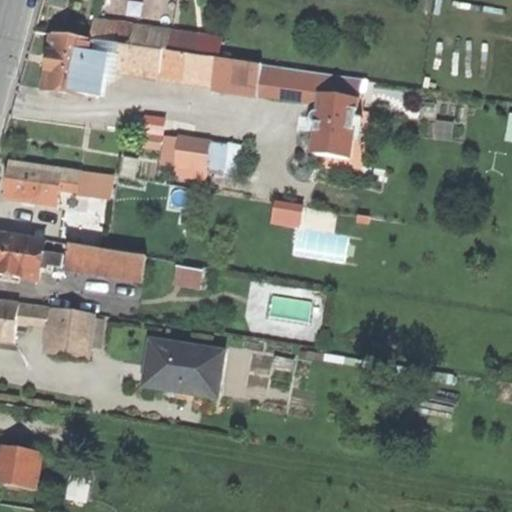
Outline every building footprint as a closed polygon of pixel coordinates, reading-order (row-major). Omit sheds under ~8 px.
[(165,53),(168,53),(171,31),(94,20),(91,42),(120,46),(165,53)] [(171,31),(168,53),(217,60),(221,61),(224,38),(171,31)] [(89,55),(91,42),(55,37),(50,66),(47,91),(71,94),(77,53),(89,55)] [(91,42),(89,55),(106,57),(105,64),(117,66),(120,46),(91,42)] [(165,53),(120,46),(117,66),(116,69),(161,75),(165,53)] [(106,57),(89,55),(77,53),(71,94),(100,99),(105,64),(106,57)] [(165,53),(161,75),(161,78),(214,86),(217,60),(168,53),(165,53)] [(217,60),(214,86),(213,92),(258,99),(258,97),(262,67),(221,61),(217,60)] [(363,81),(262,67),(258,97),(319,106),(321,95),(360,101),(363,81)] [(352,162),(359,112),(360,101),(321,95),(319,106),(319,112),(316,113),(312,115),(311,119),(312,123),(317,126),(312,157),(352,162)] [(370,114),(359,112),(352,162),(312,157),(311,167),(362,174),(370,114)] [(165,121),(151,119),(148,134),(163,136),(165,121)] [(163,140),(144,137),(142,149),(161,152),(163,140)] [(169,140),(168,147),(179,149),(176,168),(223,175),(227,149),(169,140)] [(78,194),(81,175),(10,164),(7,190),(5,200),(59,208),(61,192),(78,194)] [(81,175),(78,194),(111,199),(114,180),(81,175)] [(277,222),(298,226),(301,209),(280,206),(277,222)] [(43,267),(45,255),(47,245),(0,236),(0,275),(14,277),(40,282),(43,267)] [(148,258),(71,245),(67,269),(144,282),(148,258)] [(45,255),(43,267),(63,270),(65,259),(45,255)] [(173,285),(207,291),(210,272),(211,268),(177,262),(173,285)] [(18,324),(21,306),(0,303),(0,341),(16,344),(18,324)] [(54,329),(56,310),(21,306),(18,324),(54,329)] [(97,315),(56,310),(54,329),(50,356),(91,361),(97,315)] [(172,390),(217,398),(224,355),(153,343),(146,386),(172,390)] [(0,485),(37,492),(44,455),(6,448),(0,481),(0,485)]
